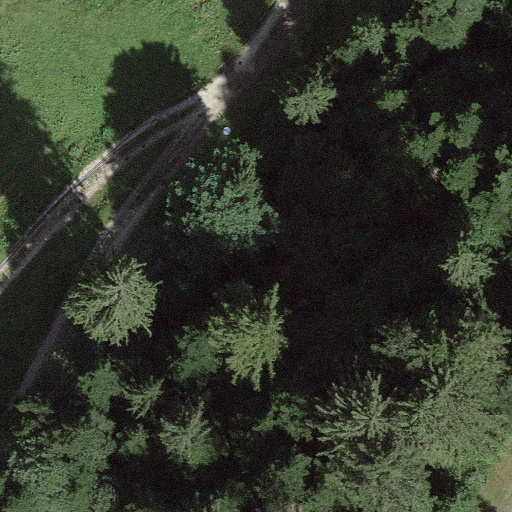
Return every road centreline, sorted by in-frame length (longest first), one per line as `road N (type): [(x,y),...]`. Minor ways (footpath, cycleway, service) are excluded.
road 1 (track): [(0,283),(124,145),(211,98),(296,0)]
road 2 (track): [(0,454),(110,256),(211,98)]
